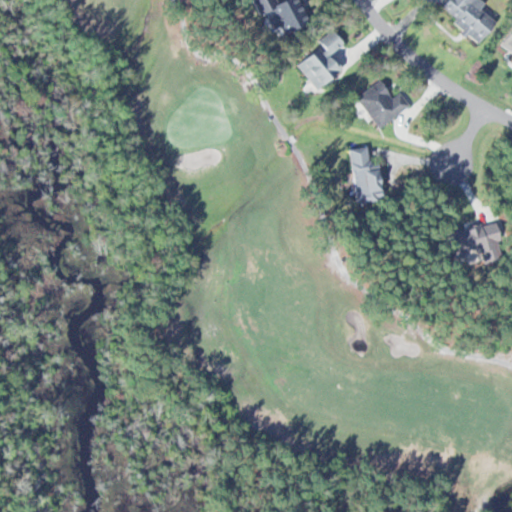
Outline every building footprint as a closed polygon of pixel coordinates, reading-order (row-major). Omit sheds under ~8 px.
[(252,0),(258,15),(263,13),(270,30),(275,28),(279,36),(309,24),(299,0),(281,0),(275,3),(273,0),(252,0)] [(478,43),(498,17),(477,0),(446,0),(441,7),(455,18),(451,22),(478,43)] [(295,63),(316,89),(341,69),(329,53),(341,43),(333,33),(295,63)] [(376,127),(409,107),(399,91),(390,96),(380,80),(356,95),(376,127)] [(348,147),(355,201),(380,198),(373,144),(348,147)] [(456,263),(495,252),(487,220),(447,231),(456,263)]
